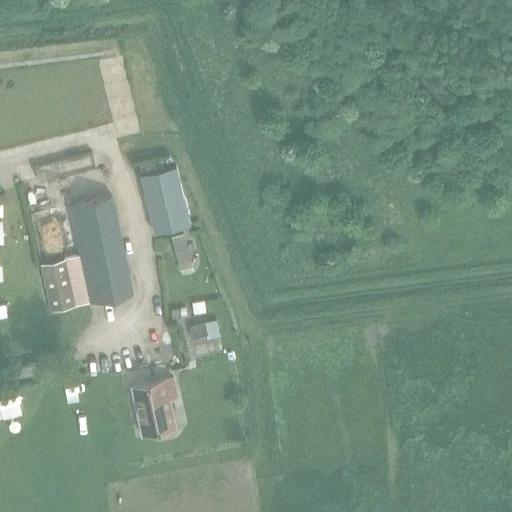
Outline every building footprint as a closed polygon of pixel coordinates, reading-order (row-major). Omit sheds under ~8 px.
[(90,98),(84,66),(61,70),(67,102),(90,98)] [(149,211),(185,203),(176,164),(140,172),(149,211)] [(89,302),(131,293),(110,195),(69,203),(89,302)] [(74,305),(63,258),(39,263),(50,311),(74,305)] [(175,426),(168,397),(176,395),(172,376),(131,385),(141,433),(175,426)]
